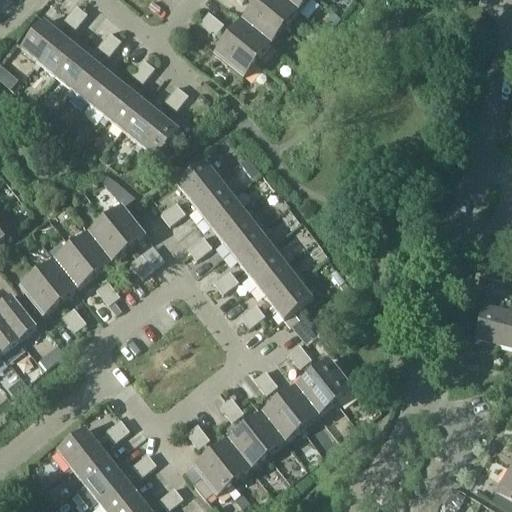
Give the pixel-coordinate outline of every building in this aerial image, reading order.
[(264,0),(257,9),(291,36),(293,33),(288,30),(300,16),(280,0),(264,0)] [(280,0),(300,16),(311,1),(316,5),(317,2),(314,0),(280,0)] [(88,19),(76,9),(70,17),(82,26),(88,19)] [(244,26),(272,49),(284,35),(289,39),(291,36),(257,9),(244,26)] [(215,25),(217,22),(209,16),(200,27),(201,28),(208,34),(215,25)] [(75,34),(82,26),(70,17),(64,25),(75,34)] [(215,40),(224,29),(217,22),(215,25),(208,34),(215,40)] [(62,38),(45,25),(22,53),(37,65),(33,70),(35,72),(62,38)] [(230,42),(263,69),(265,67),(260,63),(272,49),(244,26),(230,42)] [(122,46),(110,36),(104,44),(115,53),(122,46)] [(79,52),(62,38),(35,72),(38,74),(42,69),(56,81),(79,52)] [(230,42),(216,60),(245,83),(257,68),(262,71),(263,69),(230,42)] [(109,61),(115,53),(104,44),(98,52),(109,61)] [(79,52),(56,81),(71,93),(67,97),(69,99),(96,66),(79,52)] [(155,73),(144,63),(138,71),(141,74),(149,80),(155,73)] [(113,80),(96,66),(69,99),(72,101),(76,96),(90,108),(113,80)] [(143,88),(149,80),(141,74),(138,71),(131,79),(143,88)] [(113,80),(90,108),(105,119),(101,124),(103,126),(130,93),(113,80)] [(189,100),(178,91),(171,98),(176,103),(183,108),(189,100)] [(130,93),(103,126),(106,128),(110,123),(124,135),(147,107),(130,93)] [(176,103),(171,98),(165,106),(177,115),(183,108),(176,103)] [(147,107),(124,135),(139,147),(134,152),(137,154),(164,121),(147,107)] [(181,135),(164,121),(137,154),(139,156),(143,151),(158,163),(181,135)] [(253,167),(248,160),(241,166),(246,173),(253,167)] [(207,166),(178,188),(192,206),(226,179),(224,177),(219,181),(207,166)] [(228,182),(226,179),(192,206),(205,223),(234,200),(223,186),(228,182)] [(10,209),(18,202),(11,193),(6,197),(5,203),(10,209)] [(246,215),(234,200),(205,223),(218,240),(252,214),(250,211),(246,215)] [(169,213),(178,224),(186,218),(177,207),(169,213)] [(103,221),(129,255),(147,241),(125,213),(110,225),(105,219),(103,221)] [(169,213),(162,219),(171,230),(178,224),(169,213)] [(254,216),(252,214),(218,240),(232,257),(261,235),(249,220),(254,216)] [(104,228),(89,241),(111,269),(129,255),(103,221),(100,223),(104,228)] [(272,249),(261,235),(232,257),(245,274),(279,248),(277,246),(272,249)] [(71,246),(69,248),(95,282),(111,269),(89,241),(75,251),(71,246)] [(204,241),(196,247),(205,258),(213,252),(204,241)] [(196,247),(188,253),(197,264),(205,258),(196,247)] [(71,255),(57,266),(80,294),(95,282),(69,248),(67,250),(71,255)] [(281,250),(279,248),(245,274),(258,291),(287,269),(276,254),(281,250)] [(131,267),(137,275),(148,266),(142,259),(131,267)] [(38,272),(35,274),(62,308),(80,294),(57,266),(42,278),(38,272)] [(137,275),(143,283),(155,274),(148,266),(137,275)] [(299,284),(287,269),(258,291),(272,309),(306,282),(304,280),(299,284)] [(345,285),(336,273),(332,277),(341,288),(345,285)] [(37,281),(22,293),(45,322),(62,308),(35,274),(33,276),(37,281)] [(230,275),(223,281),(231,292),(239,286),(230,275)] [(223,281),(215,287),(224,298),(231,292),(223,281)] [(307,285),(306,282),(272,309),(285,325),(314,303),(303,288),(307,285)] [(97,294),(103,302),(115,293),(108,285),(97,294)] [(103,302),(109,310),(121,301),(115,293),(103,302)] [(501,348),(510,313),(493,309),(495,301),(486,299),(475,341),(501,348)] [(0,318),(21,345),(38,332),(14,301),(6,306),(0,300),(0,318)] [(511,350),(511,305),(511,306),(510,313),(501,348),(511,350)] [(257,309),(249,315),(258,326),(266,320),(257,309)] [(70,329),(81,320),(75,312),(63,321),(70,329)] [(249,315),(241,321),(250,332),(258,326),(249,315)] [(21,345),(0,318),(0,354),(4,359),(21,345)] [(70,329),(76,337),(87,328),(81,320),(70,329)] [(306,356),(300,348),(288,357),(295,365),(306,356)] [(56,362),(63,357),(57,350),(50,355),(56,362)] [(312,364),(306,356),(295,365),(301,373),(312,364)] [(355,393),(332,364),(315,378),(341,411),(343,409),(340,405),(355,393)] [(272,383),(266,375),(255,384),(261,392),(272,383)] [(339,413),(341,411),(315,378),(298,391),(321,420),(335,409),(339,413)] [(272,383),(261,392),(267,399),(278,390),(272,383)] [(306,432),(321,420),(298,391),(281,405),(307,438),(310,436),(306,432)] [(238,410),(232,402),(221,411),(227,419),(238,410)] [(305,440),(307,438),(281,405),(262,419),(285,448),(301,436),(305,440)] [(244,417),(238,410),(227,419),(233,426),(244,417)] [(285,448),(262,419),(247,432),(273,465),(275,463),(272,459),(285,448)] [(123,442),(130,435),(121,424),(114,430),(123,442)] [(204,436),(198,429),(187,437),(193,445),(204,436)] [(115,448),(123,442),(114,430),(106,436),(115,448)] [(270,467),(273,465),(247,432),(230,445),(252,474),(267,463),(270,467)] [(66,474),(68,477),(101,450),(87,433),(59,456),(71,471),(66,474)] [(211,444),(204,436),(193,445),(199,453),(211,444)] [(238,486),(251,475),(252,474),(230,445),(213,459),(239,492),(241,490),(238,486)] [(74,475),(86,490),(114,467),(101,450),(68,477),(70,479),(74,475)] [(149,476),(157,469),(148,458),(140,464),(149,476)] [(237,494),(239,492),(213,459),(195,472),(203,482),(194,489),(206,504),(215,498),(218,502),(233,489),(237,494)] [(142,482),(149,476),(140,464),(133,470),(142,482)] [(128,484),(114,467),(86,490),(77,497),(89,511),(92,511),(95,510),(108,500),(128,484)] [(511,504),(511,471),(510,471),(496,495),(511,504)] [(97,511),(101,509),(103,511),(128,511),(142,502),(128,484),(108,500),(95,510),(95,511),(97,511)] [(176,510),(184,503),(175,492),(167,498),(176,510)] [(165,511),(173,511),(176,510),(167,498),(159,504),(165,511)] [(149,511),(142,502),(128,511),(149,511)]
